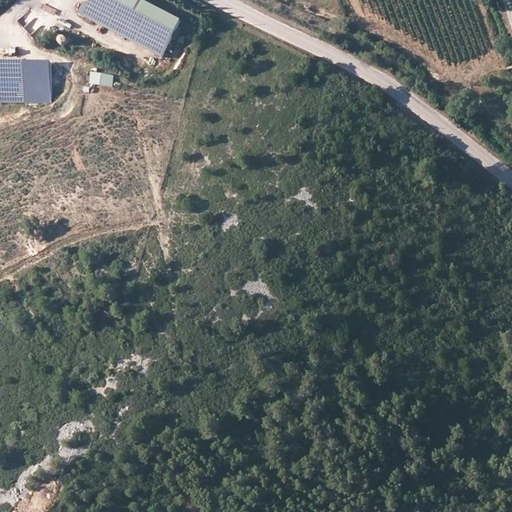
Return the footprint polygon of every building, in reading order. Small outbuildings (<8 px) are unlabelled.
[(163,57),(181,21),(140,0),(93,0),(90,6),(85,17),(163,57)] [(79,14),(85,17),(90,6),(85,3),(79,14)] [(0,102),(25,102),(26,63),(0,62),(0,102)] [(52,63),(26,63),(25,102),(52,103),(52,63)] [(92,73),(91,85),(114,87),(115,75),(92,73)]
